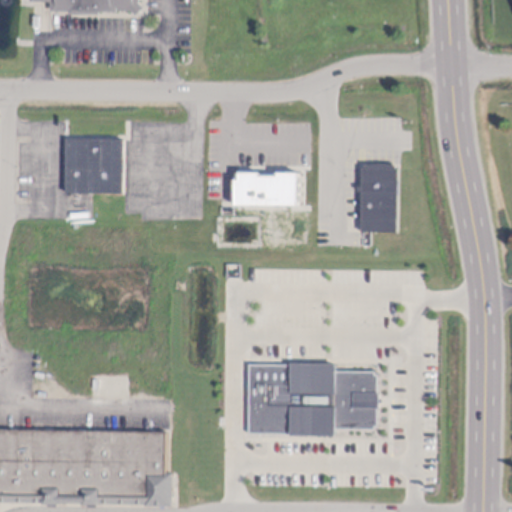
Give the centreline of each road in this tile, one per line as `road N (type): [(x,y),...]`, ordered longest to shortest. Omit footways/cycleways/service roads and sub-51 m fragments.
road 1 (residential): [(451,65),(379,66),(264,95),(0,91)]
road 2 (tertiary): [(484,511),(486,300),(451,65)]
